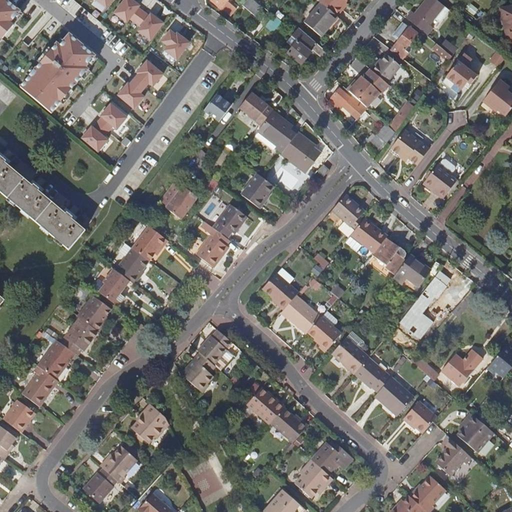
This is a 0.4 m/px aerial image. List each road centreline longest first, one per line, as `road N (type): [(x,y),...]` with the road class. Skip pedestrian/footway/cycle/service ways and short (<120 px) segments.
road 1 (residential): [(217,303),(87,412),(38,478),(57,511)]
road 2 (residential): [(344,511),(377,481),(377,461),(217,303)]
road 3 (residential): [(353,156),(217,303)]
road 4 (residential): [(182,1),(302,99)]
road 5 (residential): [(396,200),(511,297)]
road 6 (residential): [(386,0),(302,99)]
